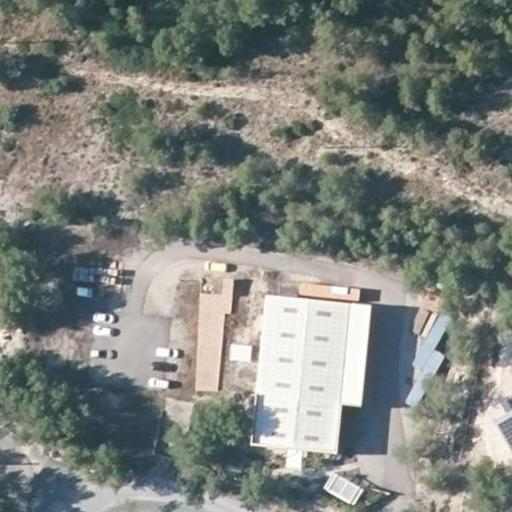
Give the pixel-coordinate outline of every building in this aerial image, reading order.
[(224,394),(229,279),(200,278),(195,393),(224,394)] [(343,404),(353,306),(268,297),(255,445),(338,453),(343,404)] [(372,308),(353,306),(343,404),(362,405),(372,308)] [(232,364),(252,365),(253,348),(233,348),(232,364)] [(199,479),(200,469),(186,468),(184,477),(199,479)] [(357,507),(364,489),(333,476),(325,494),(357,507)]
